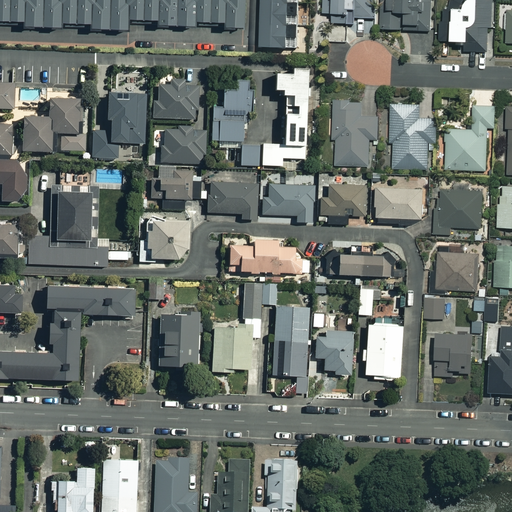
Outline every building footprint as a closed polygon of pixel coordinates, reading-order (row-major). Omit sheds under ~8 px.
[(0,0),(0,23),(21,24),(21,0),(0,0)] [(59,26),(59,0),(21,0),(21,24),(20,29),(59,30),(59,26)] [(87,27),(87,0),(59,0),(59,26),(87,27)] [(125,22),(126,7),(122,7),(122,0),(87,0),(87,27),(87,31),(125,32),(125,22)] [(155,23),(156,0),(122,0),(122,7),(126,7),(125,22),(147,23),(155,23)] [(156,0),(155,23),(155,28),(192,29),(192,25),(192,0),(156,0)] [(225,4),(225,0),(192,0),(192,25),(220,25),(221,3),(225,4)] [(221,3),(220,25),(220,31),(240,31),(240,0),(225,0),(225,4),(221,3)] [(261,0),(260,52),(295,53),(296,0),(261,0)] [(371,0),(323,0),(323,12),(331,12),(332,22),(353,21),(353,16),(372,16),(371,0)] [(430,0),(386,0),(386,8),(381,8),(380,27),(429,29),(430,0)] [(451,0),(451,5),(443,5),(443,18),(439,18),(439,38),(464,39),(463,49),(486,50),(486,26),(491,26),(491,0),(451,0)] [(307,66),(291,65),(291,72),(274,71),(274,88),(285,88),(283,143),(262,143),(262,164),(281,165),(282,157),(304,158),(307,66)] [(252,79),(235,79),(235,91),(223,90),(223,106),(212,106),(212,139),(219,139),(219,144),(242,144),(242,127),(251,109),(252,79)] [(0,107),(13,108),(13,83),(0,82),(0,107)] [(197,85),(157,84),(157,102),(152,102),(151,121),(194,122),(194,106),(196,107),(197,85)] [(145,142),(146,89),(106,88),(106,129),(91,129),(90,156),(117,157),(117,142),(145,142)] [(79,97),(49,96),(49,115),(22,115),(21,149),(50,150),(51,132),(61,132),(60,152),(85,153),(86,134),(78,133),(79,97)] [(362,100),(333,100),(332,138),(335,138),(335,164),(370,164),(371,137),(376,138),(377,108),(361,107),(362,100)] [(419,104),(390,103),(390,142),(393,142),(393,167),(427,168),(427,139),(435,139),(435,118),(418,118),(419,104)] [(494,104),(473,105),(473,128),(445,128),(446,169),(486,168),(485,126),(495,126),(494,104)] [(9,123),(0,122),(0,151),(8,152),(9,123)] [(204,130),(154,128),(153,147),(161,148),(160,162),(203,163),(204,130)] [(258,145),(241,145),(241,165),(258,165),(258,145)] [(0,156),(0,200),(23,201),(25,157),(0,156)] [(183,198),(199,198),(199,176),(191,176),(192,170),(174,170),(174,166),(158,165),(158,180),(151,180),(150,197),(161,197),(161,209),(183,210),(183,198)] [(257,183),(208,182),(208,190),(200,190),(200,198),(207,199),(207,212),(240,213),(240,218),(256,218),(257,183)] [(313,185),(268,184),(268,197),(262,197),(261,214),(296,215),(296,221),(312,222),(313,185)] [(320,197),(319,224),(345,225),(346,207),(352,207),(351,215),(365,215),(366,185),(328,184),(327,197),(320,197)] [(511,184),(502,184),(502,195),(497,195),(497,225),(511,225),(511,184)] [(481,190),(439,189),(439,207),(434,207),(434,233),(450,233),(451,226),(481,226),(481,190)] [(88,237),(88,191),(51,190),(49,236),(29,235),(28,264),(106,266),(107,237),(88,237)] [(419,194),(373,194),(373,223),(419,224),(419,194)] [(17,221),(0,220),(0,252),(16,253),(17,221)] [(188,248),(188,220),(151,220),(151,229),(147,229),(147,240),(139,240),(139,262),(156,262),(156,257),(177,257),(185,248),(188,248)] [(309,260),(302,260),(300,255),(296,251),(295,246),(276,245),(276,238),(250,238),(250,243),(228,243),(227,272),(309,275),(309,260)] [(511,245),(495,245),(494,284),(511,284),(511,245)] [(128,249),(108,249),(108,260),(128,260),(128,249)] [(478,252),(437,251),(436,287),(477,289),(478,252)] [(389,278),(390,257),(326,255),(325,275),(389,278)] [(162,279),(149,279),(148,298),(162,298),(162,279)] [(129,314),(130,286),(45,283),(44,307),(51,307),(51,321),(47,321),(46,340),(51,340),(51,351),(0,349),(0,375),(75,378),(77,312),(129,314)] [(20,284),(0,283),(0,309),(19,311),(20,284)] [(276,288),(243,287),(242,329),(212,328),(211,375),(232,376),(232,372),(249,373),(250,342),(259,342),(260,308),(275,309),(276,288)] [(372,288),(358,287),(357,314),(371,315),(372,288)] [(444,296),(424,296),(424,317),(444,317),(444,296)] [(473,298),(472,310),(484,310),(484,321),(497,322),(498,296),(485,296),(485,299),(473,298)] [(307,312),(274,311),(271,379),(304,380),(307,312)] [(196,368),(196,316),(158,316),(157,368),(196,368)] [(322,316),(311,316),(311,328),(321,328),(322,316)] [(401,324),(367,322),(366,349),(362,349),(361,359),(365,360),(364,373),(372,374),(372,378),(399,379),(401,324)] [(511,328),(500,328),(498,354),(489,353),(487,391),(511,392),(511,328)] [(350,333),(321,332),(321,340),(312,340),(312,360),(322,360),(322,374),(332,374),(332,378),(349,379),(350,333)] [(470,334),(434,334),(433,377),(452,378),(452,375),(469,375),(470,334)] [(119,455),(118,444),(103,445),(104,456),(119,455)] [(286,511),(287,510),(297,510),(297,458),(263,459),(263,506),(251,506),(250,511),(286,511)] [(246,511),(247,460),(228,460),(228,471),(216,471),(216,494),(209,494),(208,511),(246,511)] [(187,462),(154,461),(152,511),(196,511),(197,496),(186,496),(187,462)] [(134,511),(136,463),(101,462),(99,511),(134,511)] [(93,511),(92,467),(76,467),(76,479),(51,479),(52,500),(56,500),(55,511),(93,511)]
